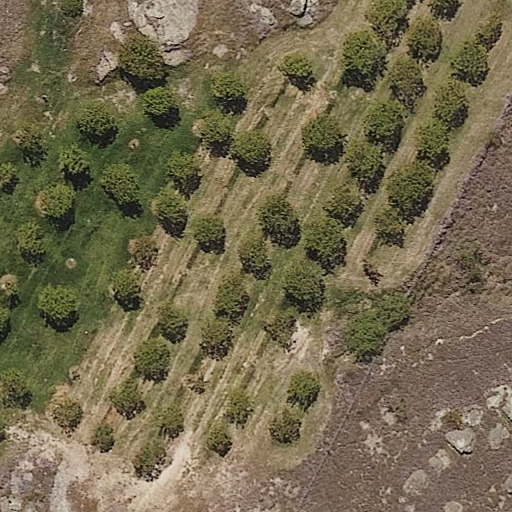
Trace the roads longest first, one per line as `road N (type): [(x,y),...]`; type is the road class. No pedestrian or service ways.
road 1 (track): [(152,498),(407,0)]
road 2 (track): [(0,417),(152,498),(142,511)]
